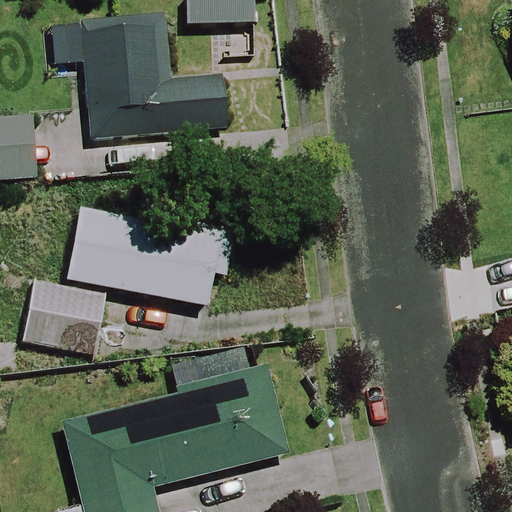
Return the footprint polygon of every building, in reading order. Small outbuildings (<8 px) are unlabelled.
[(162,19),(74,25),(82,149),(222,140),(218,81),(166,85),(162,19)] [(31,123),(0,124),(0,188),(32,188),(31,123)] [(219,288),(229,238),(77,208),(61,287),(204,315),(210,286),(219,288)] [(104,302),(23,283),(8,349),(89,368),(104,302)] [(151,511),(148,493),(285,462),(265,371),(169,393),(171,404),(56,429),(73,508),(57,511),(151,511)]
